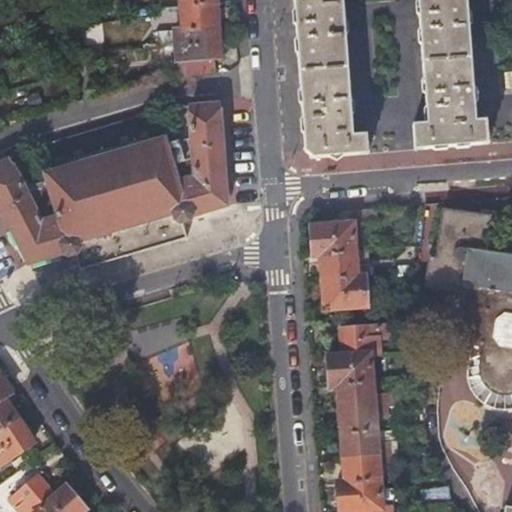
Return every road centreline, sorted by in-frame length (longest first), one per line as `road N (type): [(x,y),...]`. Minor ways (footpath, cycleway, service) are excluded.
road 1 (residential): [(271,248),(4,334)]
road 2 (residential): [(293,511),(271,248)]
road 3 (residential): [(269,188),(511,171)]
road 4 (residential): [(4,334),(147,511)]
road 5 (residential): [(269,188),(260,0)]
